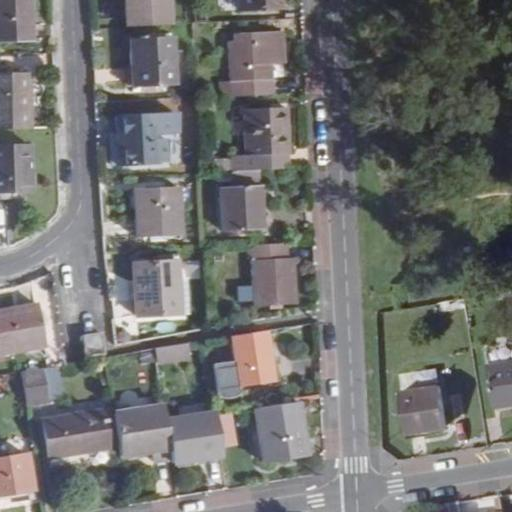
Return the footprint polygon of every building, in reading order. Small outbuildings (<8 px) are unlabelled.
[(0,0),(0,43),(31,42),(28,0),(0,0)] [(125,0),(127,28),(169,26),(167,0),(125,0)] [(217,0),(218,11),(230,11),(229,0),(217,0)] [(238,0),(239,10),(281,8),(280,0),(238,0)] [(219,83),(220,98),(273,95),(271,64),(283,63),(282,32),(233,35),(233,44),(229,44),(231,83),(219,83)] [(128,40),(131,88),(174,85),(171,38),(128,40)] [(29,75),(0,75),(0,128),(30,128),(29,75)] [(231,158),(232,172),(287,170),(284,109),(246,110),(248,156),(231,158)] [(116,117),(119,166),(155,164),(164,164),(163,141),(155,141),(154,135),(175,134),(174,114),(153,115),(116,117)] [(29,146),(0,146),(0,193),(30,192),(29,146)] [(254,187),(220,189),(222,231),(260,229),(260,212),(256,213),(254,187)] [(134,190),(136,237),(179,235),(177,188),(134,190)] [(284,242),(253,244),(256,303),(294,301),(292,261),(285,261),(284,242)] [(177,263),(133,265),(135,315),(178,313),(177,263)] [(465,298),(437,303),(439,314),(467,309),(465,298)] [(37,306),(0,312),(0,352),(44,345),(37,306)] [(264,331),(231,336),(235,362),(214,366),(217,388),(271,380),(264,331)] [(82,335),(85,355),(102,353),(100,333),(82,335)] [(186,344),(153,349),(155,365),(188,360),(186,344)] [(58,364),(43,367),(48,399),(63,397),(58,364)] [(511,364),(492,367),(498,407),(511,405),(511,364)] [(20,371),(25,403),(48,399),(43,367),(20,371)] [(420,371),(401,375),(411,432),(448,426),(441,385),(423,389),(420,371)] [(297,403),(254,409),(262,462),(305,455),(297,403)] [(162,405),(113,413),(118,445),(120,456),(151,451),(153,463),(171,459),(169,448),(164,420),(162,405)] [(113,413),(113,409),(43,420),(49,457),(118,445),(113,413)] [(214,412),(164,420),(169,448),(171,459),(171,463),(221,455),(220,446),(215,415),(214,412)] [(231,412),(215,415),(220,446),(235,443),(231,412)] [(26,455),(0,459),(0,493),(32,488),(26,455)]
